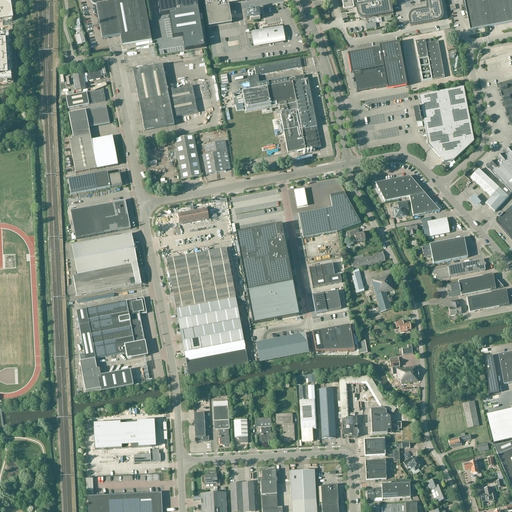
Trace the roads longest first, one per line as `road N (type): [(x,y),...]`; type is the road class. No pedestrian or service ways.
road 1 (residential): [(460,511),(427,438),(414,306),(348,165)]
road 2 (unclassified): [(143,203),(180,460)]
road 3 (unclassified): [(353,511),(350,461),(341,453),(180,460)]
road 4 (unclassified): [(348,165),(143,203)]
road 5 (unclassified): [(440,187),(484,142),(470,50),(511,35)]
road 6 (unclassified): [(348,165),(301,0)]
road 7 (unclassified): [(105,58),(114,63),(143,203)]
